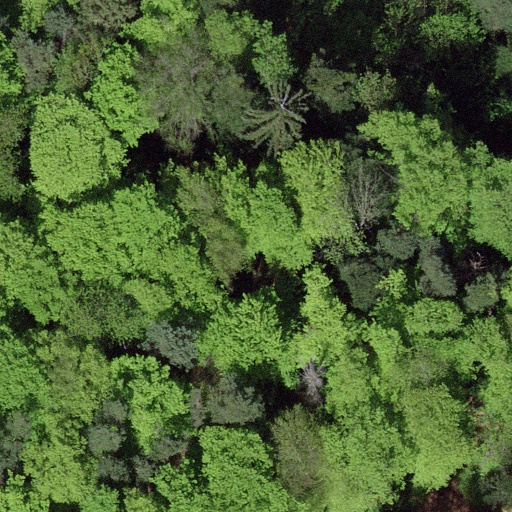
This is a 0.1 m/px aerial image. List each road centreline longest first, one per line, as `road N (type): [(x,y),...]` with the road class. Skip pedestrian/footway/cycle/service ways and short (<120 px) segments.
road 1 (track): [(209,511),(191,397),(210,327),(234,296),(317,266),(511,255)]
road 2 (track): [(0,171),(96,148),(361,25),(446,0)]
